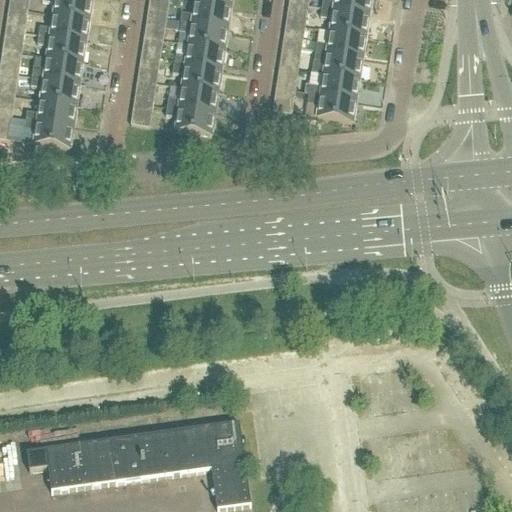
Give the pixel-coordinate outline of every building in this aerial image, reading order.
[(89,26),(92,4),(63,0),(42,0),(41,7),(56,9),(55,21),(89,26)] [(230,13),(232,0),(197,0),(197,7),(230,13)] [(290,0),(289,9),(308,12),(309,2),(295,0),(290,0)] [(369,21),(371,0),(336,0),(334,16),(369,21)] [(227,34),(230,13),(197,7),(194,28),(193,29),(227,34)] [(23,9),(21,23),(37,24),(38,11),(23,9)] [(306,22),(308,12),(289,9),(288,19),(306,22)] [(148,22),(167,25),(168,15),(149,12),(148,22)] [(365,42),(369,21),(334,16),(331,37),(365,42)] [(86,47),(89,26),(55,21),(53,31),(39,29),(37,40),(52,42),(86,47)] [(165,35),(167,25),(148,22),(146,32),(165,35)] [(6,35),(25,38),(27,28),(7,25),(6,35)] [(193,29),(194,28),(181,26),(179,37),(192,39),(190,50),(224,55),(227,34),(193,29)] [(24,48),(24,47),(25,38),(6,35),(5,45),(24,48)] [(362,64),(365,42),(331,37),(329,48),(318,47),(316,55),(328,57),(328,58),(362,64)] [(82,68),(86,47),(52,42),(48,63),(82,68)] [(283,52),(302,55),(303,45),(284,42),(283,52)] [(221,77),(224,55),(190,50),(188,61),(175,59),(174,69),(187,71),(221,77)] [(300,64),(302,55),(283,52),(281,62),(300,64)] [(141,65),(160,67),(162,58),(143,55),(141,65)] [(359,85),(362,64),(328,58),(325,80),(359,85)] [(79,90),(82,68),(48,63),(45,85),(79,90)] [(159,77),(160,67),(141,65),(140,74),(159,77)] [(0,74),(0,77),(19,81),(20,71),(1,68),(0,74)] [(217,98),(221,77),(187,71),(184,93),(217,98)] [(0,87),(17,90),(19,81),(0,77),(0,87)] [(356,106),(359,85),(325,80),(321,101),(356,106)] [(76,111),(79,90),(45,85),(42,106),(76,111)] [(276,95),(295,97),(297,88),(278,85),(276,95)] [(214,119),(217,98),(184,93),(181,114),(214,119)] [(294,107),(295,97),(276,95),(275,104),(294,107)] [(135,107),(154,110),(155,100),(136,97),(135,107)] [(352,129),(356,106),(321,101),(318,124),(352,129)] [(73,132),(76,111),(42,106),(39,127),(73,132)] [(152,120),(154,110),(135,107),(133,117),(152,120)] [(0,121),(12,123),(14,113),(0,111),(0,121)] [(211,142),(214,119),(181,114),(177,137),(211,142)] [(0,131),(11,133),(12,123),(0,121),(0,131)] [(39,127),(26,125),(24,136),(37,137),(35,150),(69,155),(73,132),(39,127)] [(241,447),(239,429),(87,451),(86,445),(70,446),(71,453),(26,459),(29,478),(48,475),(51,499),(211,476),(216,511),(250,511),(246,479),(252,478),(248,446),(241,447)]
